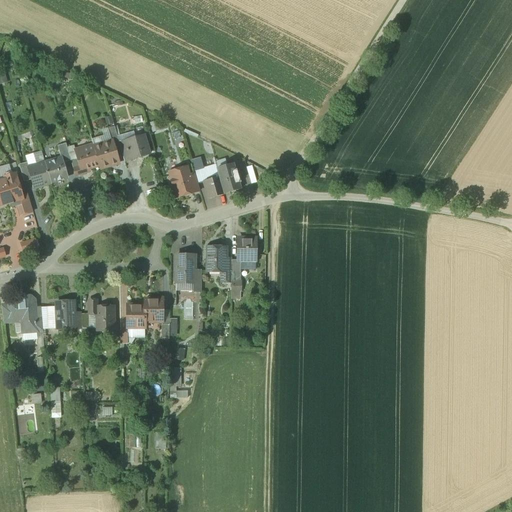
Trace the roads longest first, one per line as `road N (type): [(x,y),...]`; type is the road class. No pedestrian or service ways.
road 1 (track): [(403,0),(286,195),(376,198),(511,225)]
road 2 (track): [(271,199),(266,511)]
road 3 (residential): [(44,264),(151,264),(167,227)]
road 4 (residential): [(44,264),(103,224),(129,218),(167,227)]
road 5 (residential): [(167,227),(286,195)]
